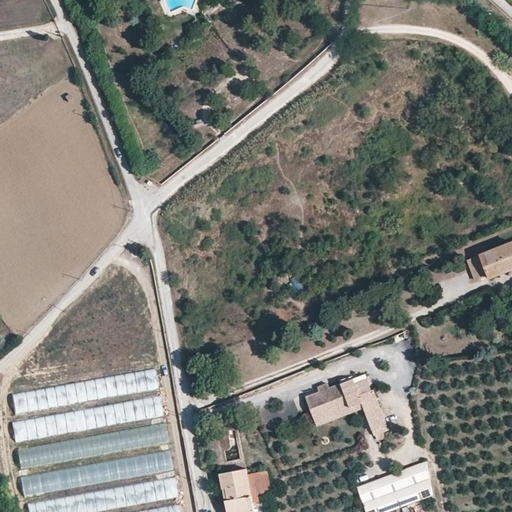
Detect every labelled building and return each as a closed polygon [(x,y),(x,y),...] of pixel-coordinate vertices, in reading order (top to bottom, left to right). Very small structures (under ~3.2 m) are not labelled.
[(489,279),(511,269),(511,242),(467,260),(475,281),(487,276),(489,279)] [(156,368),(13,394),(16,414),(159,388),(156,368)] [(320,392),(308,397),(319,425),(364,407),(373,433),(387,427),(372,389),(370,390),(366,379),(355,383),(354,379),(331,388),(320,392)] [(319,387),(320,392),(331,388),(329,383),(319,387)] [(161,396),(11,423),(14,440),(164,413),(161,396)] [(166,423),(15,450),(18,468),(169,441),(166,423)] [(170,450),(21,476),(23,493),(173,467),(170,450)] [(427,461),(358,488),(366,511),(387,511),(433,495),(427,461)] [(253,511),(246,469),(221,473),(224,488),(226,488),(228,500),(226,500),(228,511),(253,511)] [(175,477),(28,505),(28,511),(88,511),(179,495),(175,477)]
